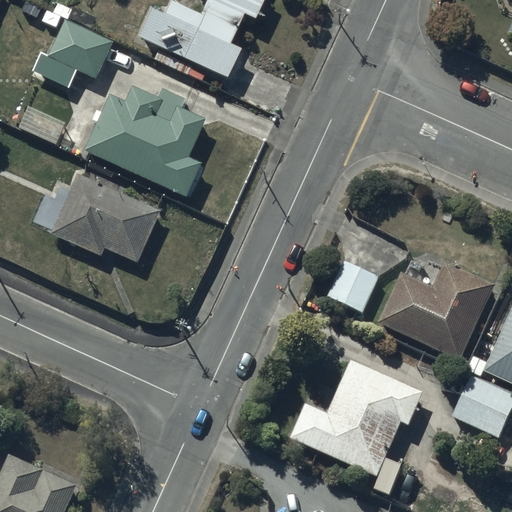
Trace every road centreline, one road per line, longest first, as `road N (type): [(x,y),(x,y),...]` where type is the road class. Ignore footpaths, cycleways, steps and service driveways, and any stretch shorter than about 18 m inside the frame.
road 1 (residential): [(205,415),(356,81)]
road 2 (residential): [(0,321),(205,415)]
road 3 (tertiary): [(356,81),(511,151)]
